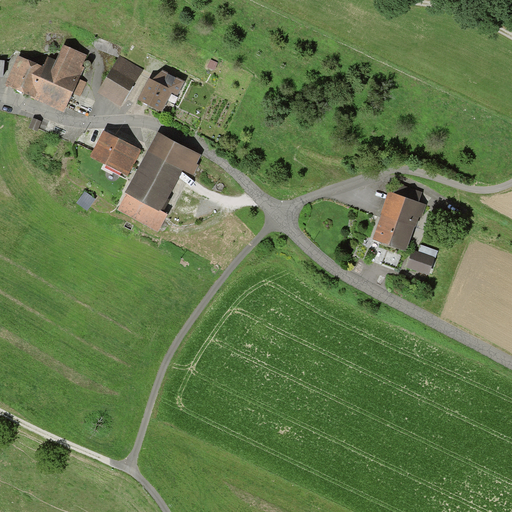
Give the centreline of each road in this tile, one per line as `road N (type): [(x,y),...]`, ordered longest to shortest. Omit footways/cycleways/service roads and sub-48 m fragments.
road 1 (residential): [(511,361),(350,277),(194,142),(146,122),(0,102)]
road 2 (track): [(126,468),(169,351),(219,279),(287,207),(387,169),(471,189),(511,181)]
road 3 (track): [(0,410),(126,468),(163,511)]
road 4 (track): [(511,36),(463,10),(396,0)]
